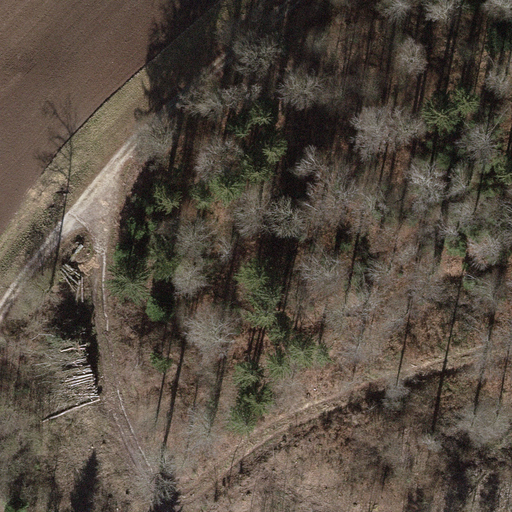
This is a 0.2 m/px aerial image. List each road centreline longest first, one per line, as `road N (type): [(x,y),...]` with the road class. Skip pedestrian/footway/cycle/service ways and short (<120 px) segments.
road 1 (track): [(0,317),(58,218),(143,129),(295,0)]
road 2 (track): [(109,164),(104,333),(134,445),(173,511)]
